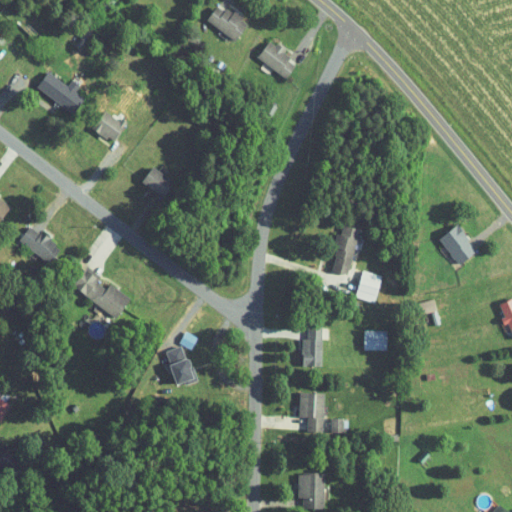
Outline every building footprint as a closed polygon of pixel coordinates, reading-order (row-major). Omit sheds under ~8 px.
[(236,39),(209,19),(219,6),(225,11),(228,8),(234,12),(236,10),(244,16),(242,19),(248,23),(236,39)] [(285,52),(291,57),(289,60),(296,65),(287,77),(259,57),(271,41),(277,45),(279,43),(287,49),(285,52)] [(76,91),(85,98),(74,113),(38,86),(49,71),(69,86),(74,78),(81,84),(76,91)] [(273,115),(266,111),(271,102),(278,106),(273,115)] [(105,111),(120,121),(123,118),(129,122),(116,140),(110,135),(108,138),(93,128),(105,111)] [(143,180),(153,166),(177,182),(167,196),(143,180)] [(7,213),(9,214),(0,224),(0,197),(11,207),(7,213)] [(344,235),(346,225),(361,229),(348,273),(334,269),(340,247),(335,246),(339,234),(344,235)] [(440,238),(456,225),(477,250),(461,263),(440,238)] [(56,245),(61,249),(51,262),(20,239),(30,226),(40,233),(42,231),(58,243),(56,245)] [(88,266),(101,276),(97,281),(107,289),(112,283),(131,298),(117,317),(74,284),(88,266)] [(364,270),(382,275),(374,301),(356,296),(364,270)] [(422,314),(419,303),(435,298),(438,310),(422,314)] [(507,316),(501,304),(511,298),(511,328),(509,322),(506,324),(503,318),(507,316)] [(360,303),(358,309),(346,305),(349,299),(360,303)] [(309,339),(309,327),(323,327),(323,365),(304,365),(304,339),(309,339)] [(364,348),(364,330),(387,330),(387,348),(364,348)] [(196,377),(198,380),(186,384),(184,381),(178,384),(166,351),(181,345),(186,359),(188,358),(190,359),(191,360),(192,364),(192,365),(192,366),(196,377)] [(319,431),(321,392),(295,391),(294,416),(303,417),(303,430),(319,431)] [(0,420),(0,397),(11,404),(1,421),(0,420)] [(14,455),(28,467),(19,477),(5,464),(0,469),(0,449),(7,442),(17,451),(14,455)] [(418,457),(424,451),(429,455),(423,462),(418,457)] [(304,474),(304,472),(325,473),(325,508),(304,507),(304,497),(299,497),(299,474),(304,474)] [(506,511),(492,502),(485,511),(506,511)]
